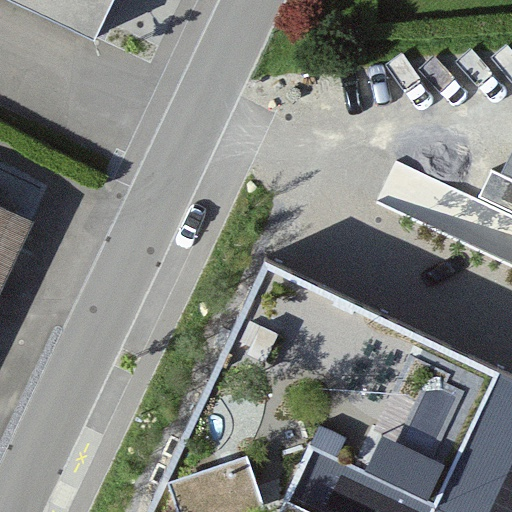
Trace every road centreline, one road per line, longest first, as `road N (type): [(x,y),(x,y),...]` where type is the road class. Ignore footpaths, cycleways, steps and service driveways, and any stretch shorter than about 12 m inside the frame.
road 1 (tertiary): [(257,0),(14,511)]
road 2 (unknown): [(0,25),(87,55),(134,28),(148,0)]
road 3 (unknown): [(141,244),(0,168)]
